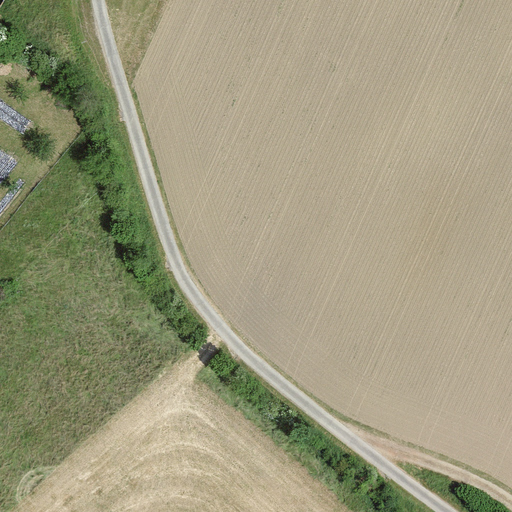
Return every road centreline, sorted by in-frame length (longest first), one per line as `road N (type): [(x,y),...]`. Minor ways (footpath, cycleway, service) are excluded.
road 1 (track): [(101,0),(185,280),(220,328),(447,511)]
road 2 (track): [(352,439),(461,473),(511,502)]
